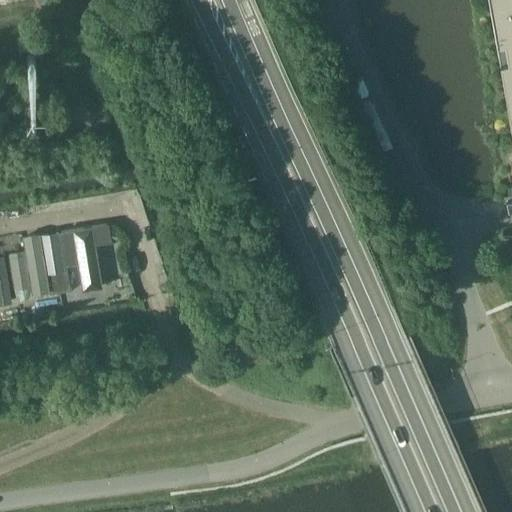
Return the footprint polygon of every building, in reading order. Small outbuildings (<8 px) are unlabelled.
[(511,0),(488,0),(511,134),(511,0)] [(35,32),(16,37),(19,49),(38,44),(35,32)] [(79,289),(101,286),(94,242),(110,240),(107,221),(61,229),(67,262),(75,261),(79,289)] [(30,284),(31,292),(49,290),(46,271),(43,272),(38,232),(22,234),(24,249),(9,251),(13,286),(30,284)] [(0,303),(9,302),(0,246),(0,303)] [(67,268),(46,271),(49,290),(49,293),(70,289),(67,268)]
